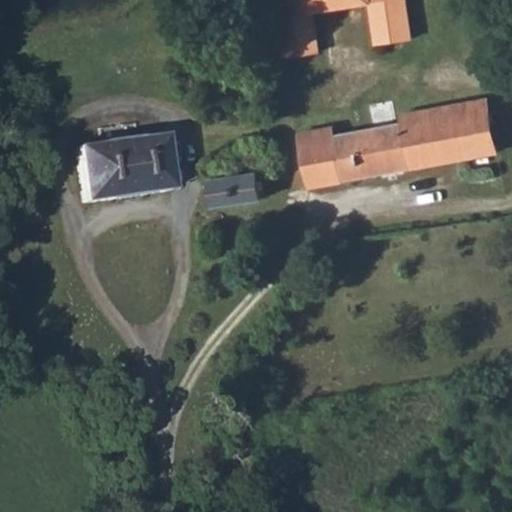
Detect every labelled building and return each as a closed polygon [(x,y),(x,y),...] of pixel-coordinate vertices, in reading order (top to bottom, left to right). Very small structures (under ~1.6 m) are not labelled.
[(404,0),(276,0),(283,56),(318,52),(313,11),(367,5),(373,45),(409,40),(404,0)] [(478,48),(495,45),(492,28),(477,30),(478,48)] [(488,101),(441,109),(443,123),(491,115),(488,101)] [(335,127),(300,132),(310,187),(496,156),(491,115),(443,123),(441,109),(402,116),(402,124),(336,135),(335,127)] [(163,137),(76,147),(81,200),(168,189),(163,137)] [(271,170),(213,179),(216,204),(266,197),(263,181),(272,179),(271,170)]
